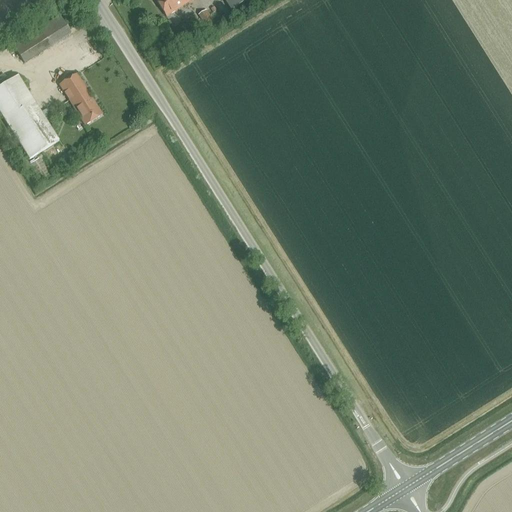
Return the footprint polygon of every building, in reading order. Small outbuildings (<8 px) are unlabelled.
[(166,17),(193,0),(155,0),(166,17)] [(223,0),(231,12),(250,0),(223,0)] [(206,31),(216,25),(206,11),(198,16),(203,25),(202,25),(206,31)] [(60,18),(13,47),(24,64),(71,35),(60,18)] [(55,56),(59,64),(66,60),(67,63),(76,59),(77,61),(85,57),(79,47),(73,50),(71,47),(55,56)] [(5,76),(0,79),(0,87),(8,82),(5,76)] [(85,126),(101,116),(76,76),(59,86),(85,126)] [(18,79),(0,90),(0,114),(28,159),(58,141),(18,79)]
